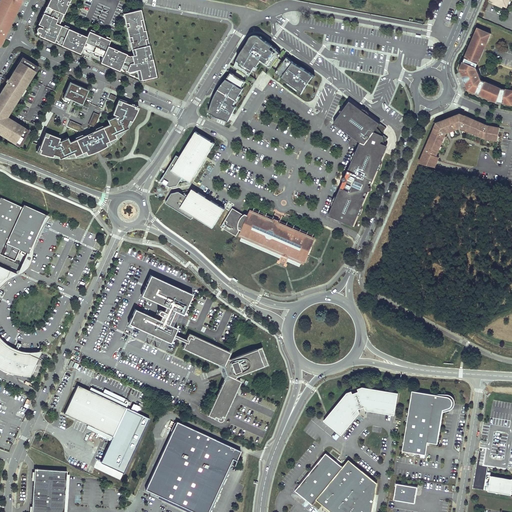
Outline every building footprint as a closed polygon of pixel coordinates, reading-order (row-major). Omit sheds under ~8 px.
[(1,0),(0,3),(0,38),(0,39),(2,40),(7,30),(5,29),(10,18),(12,19),(21,0),(1,0)] [(147,38),(145,30),(143,31),(140,20),(143,19),(141,9),(123,13),(126,23),(129,22),(129,26),(127,27),(129,37),(131,37),(133,41),(130,42),(132,49),(134,48),(136,55),(135,55),(135,57),(133,58),(132,55),(130,56),(127,55),(127,54),(117,50),(116,52),(114,51),(114,49),(108,46),(110,40),(105,38),(95,34),(90,32),(88,37),(82,35),(81,37),(78,36),(79,34),(70,29),(66,28),(61,26),(56,23),(57,19),(59,20),(62,13),(66,15),(70,5),(68,5),(69,2),(71,3),(72,0),(52,0),(49,7),(46,6),(42,14),(41,17),(44,18),(41,26),(43,27),(42,28),(40,27),(39,27),(38,27),(38,28),(37,28),(37,29),(37,30),(37,31),(38,32),(40,33),(39,36),(54,42),(55,40),(58,41),(57,43),(61,45),(62,43),(71,47),(70,49),(74,51),(75,48),(81,51),(83,48),(103,56),(101,60),(108,63),(107,65),(111,67),(111,65),(125,70),(129,72),(137,70),(139,70),(142,79),(142,80),(156,76),(152,59),(150,59),(149,54),(151,53),(149,45),(146,45),(145,39),(147,38)] [(61,26),(66,15),(62,13),(59,20),(57,19),(56,23),(61,26)] [(485,36),(487,32),(482,30),(482,32),(479,31),(478,33),(476,32),(470,46),(472,47),(471,49),(474,50),(473,52),(472,53),(470,52),(469,54),(466,53),(460,68),(463,76),(467,74),(469,79),(465,81),(468,89),(484,96),(485,94),(491,97),(490,99),(496,101),(508,104),(508,102),(511,103),(511,100),(511,93),(510,93),(511,92),(501,89),(496,87),(495,88),(489,86),(490,84),(478,79),(474,68),(478,58),(476,57),(478,54),(479,50),(482,51),(488,37),(485,36)] [(251,37),(239,56),(234,67),(239,69),(247,74),(249,76),(253,69),(256,71),(259,67),(257,66),(260,62),(270,69),(273,65),(278,58),(281,54),(272,46),(259,35),(257,35),(255,35),(253,35),(251,37)] [(21,56),(17,64),(18,65),(19,62),(21,63),(23,59),(26,61),(26,59),(21,56)] [(302,92),(313,77),(313,76),(313,75),(310,72),(305,69),(297,65),(293,62),(289,59),(287,57),(287,58),(284,62),(278,69),(276,73),(289,82),(287,84),(297,91),(298,89),(302,92)] [(273,65),(278,69),(284,62),(278,58),(273,65)] [(5,114),(14,101),(16,102),(19,97),(20,96),(23,90),(27,84),(25,83),(27,79),(29,80),(33,74),(35,72),(33,71),(36,67),(34,65),(26,61),(23,59),(21,63),(19,62),(18,65),(14,71),(16,72),(14,76),(12,75),(9,80),(8,80),(7,80),(6,80),(6,81),(5,81),(5,82),(6,83),(7,84),(4,89),(5,89),(2,94),(1,93),(0,93),(0,134),(12,142),(14,144),(15,142),(19,145),(21,143),(26,135),(27,132),(23,130),(24,129),(21,127),(15,123),(14,125),(11,123),(9,122),(10,120),(4,116),(5,114)] [(125,70),(111,65),(111,67),(124,73),(125,70)] [(247,74),(239,69),(235,75),(243,80),(247,74)] [(236,107),(234,106),(240,96),(239,96),(243,89),(242,88),(246,82),(243,80),(235,75),(231,73),(222,85),(216,94),(215,96),(210,112),(229,121),(236,107)] [(82,104),(88,90),(70,82),(64,96),(82,104)] [(360,108),(348,99),(342,108),(338,109),(338,112),(332,122),(344,130),(343,132),(344,133),(345,134),(346,135),(348,136),(350,137),(351,135),(359,141),(355,150),(354,149),(353,150),(352,152),(351,154),(350,156),(350,157),(350,159),(350,160),(351,160),(344,176),(341,176),(342,180),(336,195),(335,195),(333,196),(332,197),(331,198),(331,200),(330,202),(330,203),(330,204),(331,205),(327,215),(338,219),(339,222),(341,221),(352,226),(356,216),(357,217),(359,215),(360,214),(361,213),(361,212),(362,211),(362,209),(362,207),(362,206),(361,206),(365,197),(366,193),(366,191),(371,189),(369,184),(370,184),(376,171),(377,171),(378,171),(378,170),(380,168),(381,167),(381,164),(382,162),(382,161),(380,161),(384,152),(377,149),(386,137),(380,133),(385,126),(367,113),(368,112),(367,110),(365,109),(364,108),(362,107),(361,107),(360,108)] [(7,116),(16,102),(14,101),(5,114),(7,116)] [(120,104),(117,103),(113,114),(118,116),(115,117),(115,118),(113,119),(112,118),(107,119),(109,124),(94,131),(94,132),(95,135),(94,135),(93,133),(90,134),(96,149),(98,148),(99,150),(100,149),(103,148),(105,147),(106,146),(107,145),(105,142),(116,137),(114,134),(121,130),(126,128),(128,127),(128,126),(127,125),(129,120),(131,121),(132,120),(132,119),(133,118),(134,116),(135,114),(136,113),(137,111),(137,109),(134,108),(134,106),(121,101),(120,104)] [(94,127),(100,115),(94,112),(89,124),(94,127)] [(499,131),(499,129),(499,128),(488,126),(464,116),(463,119),(462,118),(461,119),(459,119),(456,120),(455,116),(441,121),(443,125),(440,126),(439,128),(438,127),(437,129),(434,127),(419,162),(424,163),(423,164),(427,165),(432,166),(432,163),(436,164),(439,157),(436,156),(439,149),(437,149),(439,146),(440,146),(443,139),(442,139),(443,136),(444,136),(446,133),(460,128),(463,129),(464,128),(466,129),(466,130),(473,133),(474,132),(477,133),(476,135),(485,138),(487,139),(487,137),(490,138),(490,139),(497,141),(499,131)] [(82,126),(70,120),(68,126),(80,131),(82,126)] [(30,131),(25,127),(22,126),(21,127),(24,129),(23,130),(27,132),(26,135),(27,135),(30,131)] [(118,137),(120,135),(122,133),(123,132),(125,130),(126,128),(121,130),(114,134),(116,137),(105,142),(107,145),(108,145),(110,144),(110,143),(111,143),(113,141),(114,140),(116,139),(118,137)] [(168,177),(165,175),(161,182),(170,188),(177,186),(182,178),(190,183),(213,144),(194,132),(179,158),(168,177)] [(59,138),(49,134),(47,137),(44,136),(42,141),(39,149),(41,149),(39,153),(41,153),(41,154),(43,154),(45,155),(47,155),(49,156),(50,156),(51,156),(52,156),(53,154),(58,156),(59,157),(59,158),(61,157),(73,152),(75,156),(85,151),(87,154),(89,154),(90,154),(92,153),(95,152),(95,151),(95,150),(96,149),(90,134),(87,135),(88,138),(86,138),(85,136),(85,135),(69,142),(67,138),(62,140),(63,141),(61,142),(60,142),(58,143),(57,143),(59,138)] [(176,156),(165,175),(168,177),(179,158),(176,156)] [(166,203),(173,207),(175,204),(194,216),(213,228),(225,209),(192,188),(187,196),(179,191),(172,193),(166,203)] [(0,197),(0,254),(14,260),(19,249),(26,252),(28,253),(29,251),(28,250),(43,216),(45,217),(46,214),(44,214),(25,206),(25,205),(23,204),(22,207),(0,197)] [(175,204),(173,207),(192,219),(194,216),(175,204)] [(244,215),(233,208),(222,226),(238,233),(240,229),(243,230),(241,235),(282,252),(281,254),(290,257),(290,256),(303,261),(305,258),(307,256),(309,253),(311,249),(312,245),(312,242),(313,238),(309,236),(307,234),(303,231),(300,230),(292,229),(279,223),(280,222),(278,221),(278,220),(276,219),(275,218),(274,220),(273,219),(272,220),(251,211),(248,215),(246,214),(244,215)] [(29,264),(30,262),(31,258),(33,249),(34,244),(36,239),(37,235),(40,230),(41,228),(42,226),(45,222),(49,216),(46,214),(45,217),(43,216),(28,250),(29,251),(28,253),(26,252),(19,267),(18,270),(21,272),(24,270),(27,267),(29,264)] [(0,281),(3,279),(6,277),(9,270),(0,265),(0,368),(5,371),(13,374),(21,376),(30,377),(38,358),(29,354),(23,353),(18,352),(13,350),(8,348),(4,345),(0,341),(0,281)] [(5,280),(18,274),(21,273),(21,272),(18,270),(16,273),(9,270),(6,277),(3,279),(0,281),(0,341),(4,345),(8,348),(13,350),(18,352),(23,353),(29,354),(38,358),(41,349),(29,352),(24,351),(19,350),(14,348),(9,346),(5,343),(1,340),(0,338),(0,284),(1,284),(5,280)] [(193,296),(152,277),(142,298),(166,309),(164,314),(161,313),(159,315),(161,318),(160,322),(136,312),(130,326),(134,328),(171,345),(174,339),(175,336),(177,331),(170,327),(176,313),(184,316),(193,296)] [(257,349),(229,360),(228,359),(227,358),(230,353),(194,336),(193,339),(193,338),(193,337),(192,336),(192,335),(191,335),(190,335),(189,335),(188,335),(188,336),(187,337),(187,338),(187,339),(188,340),(189,341),(188,342),(188,343),(186,342),(185,344),(183,348),(222,366),(223,367),(221,367),(222,371),(224,376),(225,375),(226,376),(208,415),(214,418),(215,416),(217,417),(217,418),(217,420),(218,420),(218,421),(219,421),(220,422),(221,422),(222,421),(223,420),(223,419),(223,418),(222,417),(222,416),(224,417),(240,381),(235,379),(236,376),(263,366),(261,359),(265,358),(261,349),(257,350),(257,349)] [(86,389),(77,385),(64,414),(112,436),(125,407),(121,405),(102,396),(86,389)] [(398,392),(363,386),(358,388),(359,391),(353,393),(352,390),(347,392),(324,420),(341,434),(360,412),(359,409),(365,406),(366,410),(394,415),(398,392)] [(124,399),(105,390),(102,396),(121,405),(124,399)] [(412,391),(402,451),(421,454),(420,458),(424,458),(425,454),(426,455),(427,441),(428,440),(438,440),(443,412),(443,410),(447,409),(448,408),(449,408),(450,408),(451,406),(452,405),(453,403),(452,402),(452,400),(451,398),(450,397),(448,396),(412,391)] [(193,511),(195,511),(208,511),(231,462),(233,458),(237,460),(239,455),(241,450),(177,421),(146,490),(159,496),(193,511)] [(99,436),(96,442),(107,448),(110,441),(99,436)] [(373,511),(378,484),(350,460),(344,468),(327,454),(300,487),(296,491),(306,499),(314,506),(318,500),(332,511),(373,511)] [(64,511),(67,474),(67,471),(35,469),(32,511),(64,511)] [(511,476),(491,473),(489,489),(511,493),(511,491),(511,476)] [(417,493),(418,487),(397,483),(394,499),(415,503),(417,493)] [(296,491),(300,487),(296,486),(294,496),(306,499),(296,491)] [(158,498),(188,511),(192,511),(193,511),(159,496),(158,498)]
